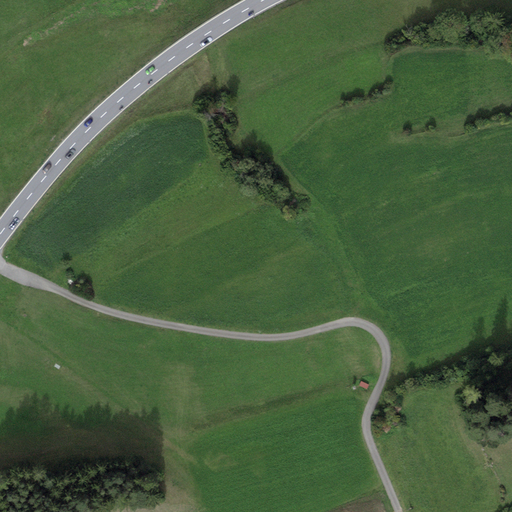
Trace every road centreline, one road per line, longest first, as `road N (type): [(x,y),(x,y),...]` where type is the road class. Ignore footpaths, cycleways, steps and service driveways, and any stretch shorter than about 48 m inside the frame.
road 1 (track): [(0,262),(112,314),(262,338),(339,322),(374,330),(385,345),(385,368),(367,434),(399,511)]
road 2 (primary): [(0,234),(119,100),(263,0)]
